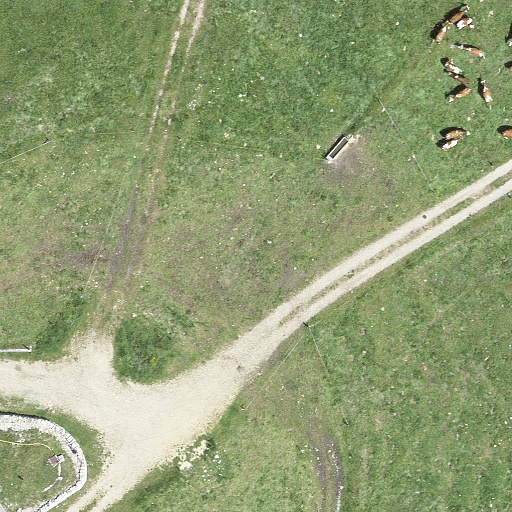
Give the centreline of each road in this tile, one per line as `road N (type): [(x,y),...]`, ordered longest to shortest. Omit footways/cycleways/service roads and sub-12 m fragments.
road 1 (track): [(261,338),(155,417),(115,393),(145,191),(202,0)]
road 2 (track): [(261,338),(511,177)]
road 3 (track): [(342,511),(351,468),(343,415),(310,368),(261,338)]
road 4 (track): [(155,417),(122,478),(83,511)]
